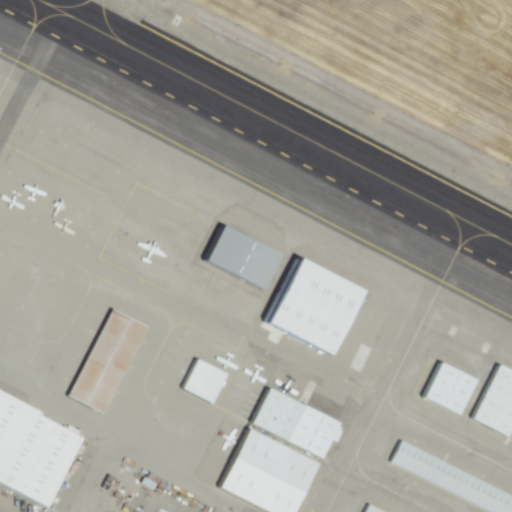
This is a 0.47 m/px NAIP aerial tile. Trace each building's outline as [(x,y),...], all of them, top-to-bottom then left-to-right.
[(210,225),(266,254),(250,289),(192,261),(210,225)] [(285,261),(349,293),(314,360),(253,328),(285,261)] [(100,305),(135,323),(88,413),(56,393),(100,305)] [(184,360),(213,373),(200,401),(172,387),(184,360)] [(428,363),(463,381),(447,416),(410,397),(428,363)] [(487,366),(511,379),(511,399),(493,437),(460,419),(487,366)] [(256,390),(324,424),(281,511),(254,511),(208,488),(256,390)] [(0,400),(69,435),(32,509),(0,492),(0,400)] [(511,511),(486,511),(388,463),(398,441),(511,499),(511,511)]
